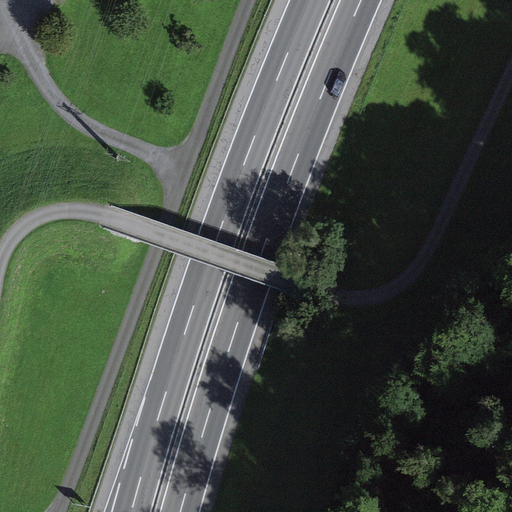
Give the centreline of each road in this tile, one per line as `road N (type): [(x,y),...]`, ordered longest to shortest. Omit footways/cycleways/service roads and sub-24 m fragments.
road 1 (track): [(0,260),(21,227),(77,210),(369,302),(395,291),(413,268),(511,66)]
road 2 (trunk): [(180,511),(245,299),(361,0)]
road 3 (trunk): [(310,0),(233,189),(131,511)]
road 4 (track): [(57,511),(183,165)]
road 5 (track): [(5,0),(29,59),(67,112),(183,165)]
road 6 (track): [(183,165),(253,0)]
